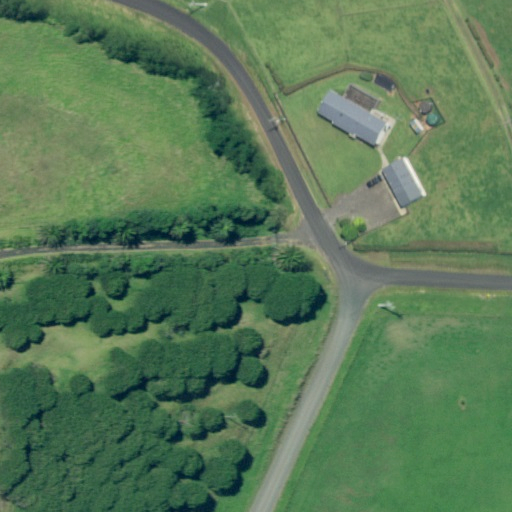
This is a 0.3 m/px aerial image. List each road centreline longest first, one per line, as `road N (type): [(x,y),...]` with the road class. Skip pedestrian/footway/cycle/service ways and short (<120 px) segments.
road 1 (unclassified): [(127,0),(178,21),(243,82),(325,235),(359,272)]
road 2 (unclassified): [(359,272),(349,319),(266,511)]
road 3 (unclassified): [(359,272),(511,285)]
